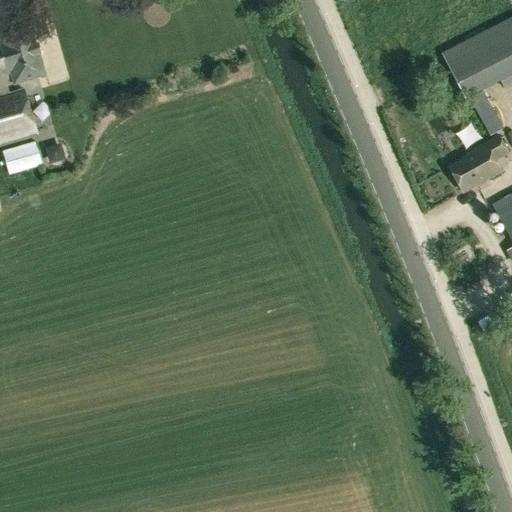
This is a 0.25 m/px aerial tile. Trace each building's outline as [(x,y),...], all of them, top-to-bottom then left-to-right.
[(511,16),(440,53),(465,100),(511,75),(511,16)] [(6,85),(12,83),(13,85),(45,75),(39,54),(41,54),(38,44),(36,44),(30,23),(0,31),(0,145),(37,134),(24,90),(9,94),(6,85)] [(507,153),(498,136),(466,153),(467,156),(448,166),(462,192),(500,171),(494,160),(507,153)] [(35,142),(2,151),(9,175),(42,165),(35,142)] [(511,191),(490,204),(511,243),(511,191)]
